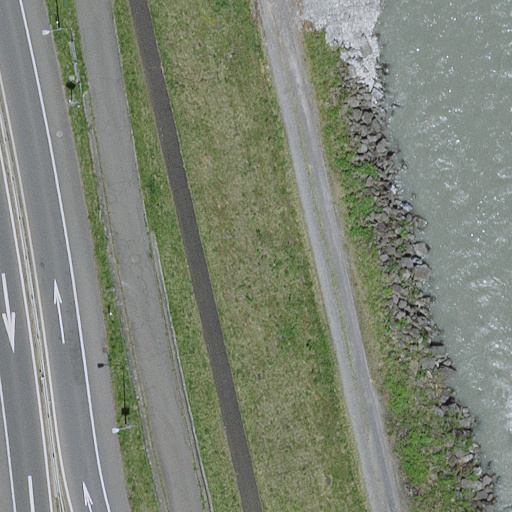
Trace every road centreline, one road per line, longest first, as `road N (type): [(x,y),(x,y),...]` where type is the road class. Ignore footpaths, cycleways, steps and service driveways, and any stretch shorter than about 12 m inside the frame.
road 1 (track): [(270,0),(391,511)]
road 2 (track): [(92,0),(187,511)]
road 3 (motorway): [(90,511),(1,0)]
road 4 (motorway): [(0,258),(33,511)]
